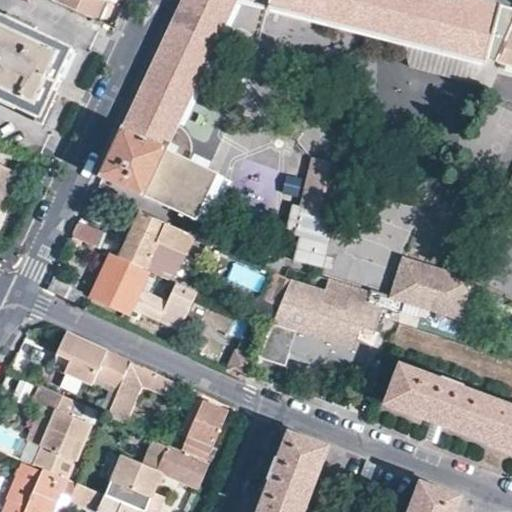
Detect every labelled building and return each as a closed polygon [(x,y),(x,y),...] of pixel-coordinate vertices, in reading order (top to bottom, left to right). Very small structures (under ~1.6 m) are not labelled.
[(103,0),(56,0),(104,21),(110,6),(102,3),(103,0)] [(105,169),(102,175),(142,196),(197,220),(219,173),(189,159),(177,154),(179,150),(180,147),(179,144),(176,141),(172,139),(177,128),(237,0),(185,0),(157,60),(107,165),(105,169)] [(511,0),(307,0),(499,51),(511,60),(511,0)] [(75,48),(0,12),(0,97),(41,117),(58,82),(75,48)] [(187,135),(183,131),(177,128),(172,139),(176,141),(179,144),(180,147),(179,150),(177,154),(189,159),(191,157),(191,154),(192,150),(192,145),(191,142),(190,138),(187,135)] [(312,157),(303,206),(325,210),(335,161),(312,157)] [(0,196),(13,169),(0,163),(0,196)] [(0,213),(19,171),(13,169),(0,196),(0,213)] [(339,275),(383,292),(415,209),(371,192),(339,275)] [(176,276),(186,254),(194,236),(141,211),(120,257),(146,269),(150,264),(176,276)] [(105,232),(81,221),(74,236),(99,247),(105,232)] [(198,259),(207,241),(194,236),(186,254),(198,259)] [(180,330),(196,292),(146,269),(120,257),(112,254),(92,299),(128,315),(131,308),(180,330)] [(403,258),(385,309),(452,332),(470,281),(403,258)] [(262,310),(274,316),(290,280),(278,274),(262,310)] [(48,290),(77,303),(82,290),(54,277),(48,290)] [(323,291),(290,280),(274,316),(271,324),(295,332),(287,355),(324,367),(328,356),(352,365),(361,368),(367,348),(354,343),(359,329),(373,333),(380,311),(345,299),(340,315),(318,307),(323,291)] [(128,358),(104,347),(64,328),(53,351),(67,357),(61,370),(89,382),(92,375),(116,386),(128,358)] [(246,379),(248,375),(256,358),(236,348),(226,370),(246,379)] [(67,357),(53,351),(47,363),(61,370),(67,357)] [(287,355),(285,359),(344,379),(352,365),(328,356),(324,367),(287,355)] [(176,380),(128,358),(116,386),(104,413),(122,421),(139,383),(169,396),(176,380)] [(446,382),(401,364),(386,404),(437,423),(494,444),(508,405),(466,389),(467,387),(447,379),(446,382)] [(72,458),(89,420),(77,414),(83,403),(38,382),(30,400),(38,404),(57,413),(43,445),(35,464),(64,476),(72,458)] [(180,430),(189,435),(203,400),(194,395),(180,430)] [(189,435),(184,450),(208,461),(213,448),(212,445),(227,409),(203,400),(189,435)] [(43,445),(57,413),(38,404),(23,436),(43,445)] [(511,406),(508,405),(494,444),(493,448),(511,455),(511,406)] [(300,511),(327,445),(289,430),(279,459),(275,457),(271,466),(267,478),(271,479),(262,505),(280,511),(300,511)] [(100,492),(145,511),(154,511),(162,494),(152,489),(159,472),(194,488),(205,462),(152,439),(148,449),(147,450),(142,463),(117,453),(100,492)] [(23,467),(25,459),(21,458),(4,495),(27,505),(39,474),(23,467)] [(69,493),(74,481),(64,476),(35,464),(25,459),(23,467),(39,474),(27,505),(4,495),(0,504),(0,510),(4,511),(48,511),(58,489),(69,493)] [(145,511),(100,492),(74,481),(69,493),(67,499),(96,511),(145,511)] [(450,511),(457,496),(419,482),(407,511),(450,511)]
